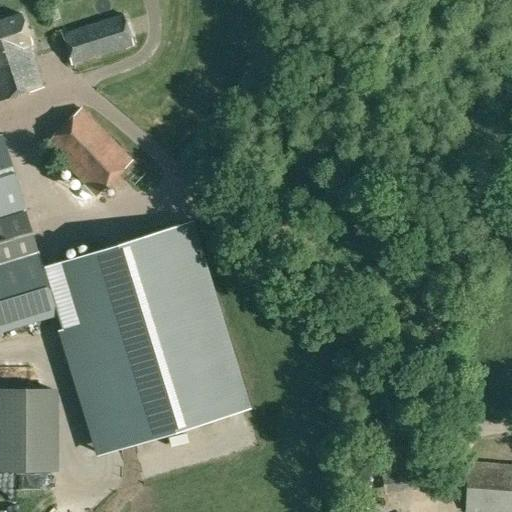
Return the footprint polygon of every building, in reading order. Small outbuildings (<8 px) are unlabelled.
[(0,100),(42,87),(28,44),(30,44),(30,41),(31,38),(29,32),(26,30),(21,13),(0,20),(0,100)] [(71,64),(132,45),(122,14),(61,34),(71,64)] [(96,196),(132,160),(80,108),(44,144),(96,196)] [(42,268),(25,213),(1,137),(0,137),(0,332),(51,317),(92,451),(244,404),(189,223),(42,268)] [(0,456),(55,456),(54,375),(0,375),(0,456)] [(389,463),(380,464),(385,493),(448,482),(442,453),(418,457),(415,444),(386,449),(389,463)] [(471,511),(511,511),(511,465),(471,462),(467,511),(471,511)] [(380,469),(368,470),(371,496),(383,495),(380,469)]
